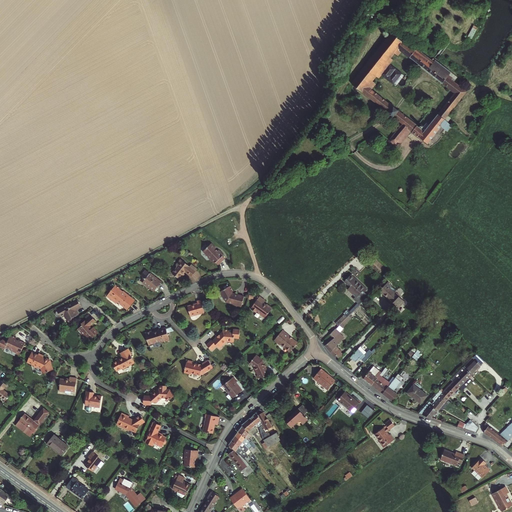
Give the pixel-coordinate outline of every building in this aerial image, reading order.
[(478,27),(470,39),(474,41),(481,30),(478,27)] [(392,116),(397,110),(373,91),(377,86),(374,83),(378,78),(381,80),(384,77),(398,88),(406,78),(392,67),(396,62),(393,60),(397,54),(400,57),(404,52),(458,95),(441,118),(447,123),(470,94),(455,83),(457,80),(453,77),(455,75),(439,63),(438,65),(420,51),(418,54),(396,36),(395,38),(391,42),(355,87),(392,116)] [(396,118),(400,113),(397,110),(392,116),(396,118)] [(396,118),(401,122),(405,117),(400,113),(396,118)] [(401,122),(406,126),(411,131),(414,133),(416,134),(421,129),(405,117),(401,122)] [(421,129),(416,134),(431,146),(445,129),(446,129),(448,128),(447,128),(449,125),(447,123),(441,118),(437,122),(436,122),(435,123),(436,124),(433,128),(430,126),(427,129),(424,127),(422,130),(421,129)] [(411,131),(406,126),(392,143),(398,148),(411,131)] [(411,131),(398,148),(401,150),(414,133),(411,131)] [(219,250),(218,251),(215,251),(215,248),(212,244),(205,249),(205,253),(209,258),(209,260),(211,262),(212,261),(214,263),(215,263),(217,265),(224,259),(222,256),(223,255),(219,250)] [(191,265),(189,267),(180,260),(176,265),(176,267),(177,268),(172,273),(180,279),(184,273),(184,272),(191,277),(197,270),(191,265)] [(161,282),(153,275),(151,275),(149,274),(150,273),(147,270),(145,270),(141,274),(142,276),(145,279),(143,281),(144,283),(153,290),(154,290),(157,292),(159,289),(157,287),(161,282)] [(351,274),(345,281),(348,283),(347,285),(350,288),(349,289),(350,291),(359,281),(351,274)] [(359,281),(350,291),(358,298),(357,299),(360,302),(362,304),(369,296),(365,292),(368,289),(359,281)] [(397,291),(392,286),(393,286),(389,282),(381,291),(390,299),(389,300),(392,303),(393,302),(396,299),(397,300),(400,297),(396,293),(397,291)] [(118,301),(127,309),(135,300),(123,291),(121,292),(119,290),(119,288),(115,285),(107,296),(116,303),(118,301)] [(218,291),(225,301),(233,304),(233,305),(240,307),(243,296),(231,293),(230,291),(232,290),(229,285),(218,291)] [(259,295),(250,308),(256,312),(257,310),(261,312),(261,313),(265,317),(272,306),(266,302),(266,304),(263,302),(265,299),(259,295)] [(405,302),(400,297),(397,300),(396,299),(393,302),(394,303),(398,306),(400,304),(402,306),(405,302)] [(61,308),(67,321),(72,318),(74,316),(73,314),(77,312),(75,308),(80,306),(77,300),(61,308)] [(197,303),(187,306),(189,316),(203,312),(200,300),(196,301),(197,303)] [(360,302),(350,313),(352,314),(362,304),(360,302)] [(87,337),(90,335),(91,334),(93,336),(99,332),(94,326),(92,328),(90,325),(96,320),(92,314),(82,322),(83,324),(77,329),(82,335),(84,333),(87,337)] [(339,327),(347,318),(345,316),(336,325),(339,327)] [(159,342),(166,340),(169,339),(165,327),(158,329),(158,330),(151,332),(151,331),(144,333),(148,345),(154,343),(154,342),(159,341),(159,342)] [(221,344),(226,340),(231,340),(231,336),(232,336),(232,335),(237,335),(238,327),(231,327),(231,330),(227,330),(227,328),(220,328),(220,330),(221,332),(218,335),(217,334),(211,341),(209,339),(204,344),(210,350),(215,345),(217,347),(221,343),(221,344)] [(337,329),(331,335),(334,338),(326,346),(337,357),(342,352),(337,347),(345,338),(340,334),(341,332),(337,329)] [(286,338),(288,336),(281,330),(272,341),(275,344),(276,343),(288,353),(289,351),(290,352),(293,349),(292,348),(295,345),(295,344),(291,340),(290,341),(286,338)] [(15,337),(9,335),(6,341),(2,339),(0,340),(0,347),(4,349),(5,347),(13,350),(13,351),(16,352),(15,353),(19,355),(24,343),(18,340),(17,340),(14,339),(15,337)] [(132,360),(129,354),(128,352),(130,352),(128,347),(119,351),(121,355),(120,355),(120,356),(110,361),(114,369),(119,366),(120,367),(125,365),(125,364),(128,362),(129,363),(132,362),(132,360)] [(361,349),(353,357),(359,363),(363,359),(368,363),(372,359),(361,349)] [(35,367),(37,366),(40,368),(43,373),(53,369),(49,360),(42,357),(43,356),(38,353),(37,355),(31,352),(27,362),(33,365),(33,366),(35,367)] [(478,354),(465,367),(468,369),(473,375),(486,362),(478,354)] [(254,368),(253,369),(255,372),(256,372),(256,374),(257,376),(258,380),(262,378),(263,378),(269,375),(265,365),(263,366),(261,362),(263,360),(256,355),(249,364),(254,368)] [(189,373),(198,375),(211,368),(207,360),(200,365),(198,366),(197,366),(198,365),(194,364),(194,365),(190,364),(191,362),(185,361),(185,362),(184,362),(182,373),(189,375),(189,373)] [(314,378),(328,390),(335,381),(332,379),(331,380),(328,377),(329,375),(321,369),(314,378)] [(378,380),(381,375),(373,369),(369,374),(378,380)] [(461,387),(473,375),(468,369),(461,376),(460,375),(459,376),(460,377),(456,382),(461,387)] [(361,378),(364,380),(369,374),(366,371),(361,378)] [(372,386),(378,380),(369,374),(364,380),(372,386)] [(72,380),(62,378),(62,383),(63,383),(62,386),(61,391),(67,392),(67,390),(77,392),(79,378),(72,377),(72,380)] [(223,385),(227,390),(228,392),(233,398),(242,391),(237,385),(237,386),(235,383),(236,382),(232,377),(223,385)] [(393,391),(401,381),(397,377),(392,383),(389,387),(384,394),(394,401),(399,395),(393,391)] [(451,399),(461,387),(456,382),(453,379),(449,383),(447,384),(442,390),(444,392),(450,398),(451,399)] [(387,386),(378,380),(372,386),(384,394),(389,387),(387,386)] [(0,396),(1,396),(8,401),(12,396),(5,390),(8,386),(3,382),(0,385),(0,396)] [(422,403),(428,395),(414,384),(408,392),(422,403)] [(150,402),(156,402),(158,400),(158,401),(161,398),(161,397),(165,398),(168,401),(171,398),(171,399),(175,396),(170,390),(166,390),(166,386),(159,386),(159,390),(158,390),(156,392),(154,390),(150,394),(151,396),(150,397),(149,396),(143,396),(143,405),(150,405),(150,402)] [(450,398),(444,392),(442,390),(437,396),(439,398),(434,403),(441,409),(450,398)] [(92,406),(100,408),(102,396),(98,396),(97,397),(94,396),(94,393),(87,391),(85,400),(86,400),(85,405),(87,405),(87,406),(92,407),(92,406)] [(359,402),(346,392),(339,401),(355,413),(358,408),(356,407),(359,402)] [(450,398),(441,409),(442,410),(451,399),(450,398)] [(439,411),(432,405),(433,403),(431,402),(420,414),(433,419),(439,411)] [(304,425),(309,421),(305,416),(310,412),(305,405),(287,419),(293,427),(301,421),(304,425)] [(261,423),(258,416),(256,413),(248,419),(253,427),(256,425),(258,429),(261,427),(259,425),(261,423)] [(264,413),(258,416),(261,423),(259,425),(261,427),(258,429),(263,442),(268,438),(268,437),(267,435),(266,435),(266,434),(267,433),(266,431),(271,429),(264,413)] [(122,414),(117,424),(124,427),(124,429),(129,431),(130,430),(136,433),(139,426),(145,422),(140,416),(132,421),(129,420),(130,417),(122,414)] [(25,418),(20,424),(34,435),(46,421),(40,416),(35,422),(26,415),(25,417),(25,418)] [(207,419),(204,432),(214,434),(216,425),(219,425),(220,417),(207,415),(207,419)] [(252,428),(253,427),(248,419),(241,425),(241,426),(248,436),(250,435),(251,437),(252,436),(254,439),(255,437),(254,435),(255,434),(254,433),(255,432),(252,428)] [(389,427),(386,429),(385,427),(376,434),(382,441),(382,442),(386,447),(396,439),(391,433),(391,434),(388,431),(396,425),(391,419),(386,423),(389,427)] [(154,443),(159,446),(160,443),(164,445),(164,444),(165,444),(166,442),(165,441),(167,439),(163,437),(164,436),(161,434),(160,436),(157,434),(158,433),(161,426),(154,423),(148,435),(149,435),(148,438),(146,443),(153,446),(154,443)] [(467,426),(464,430),(478,434),(481,430),(474,424),(470,427),(467,426)] [(497,431),(487,425),(485,428),(488,430),(485,433),(492,438),(497,431)] [(241,426),(238,431),(248,444),(246,441),(249,438),(248,436),(241,426)] [(503,436),(504,436),(511,429),(509,427),(501,434),(503,436)] [(248,444),(238,431),(235,435),(243,447),(245,444),(246,446),(248,444)] [(501,434),(497,431),(492,438),(500,444),(505,437),(504,436),(503,436),(501,434)] [(274,434),(270,437),(274,443),(278,441),(274,434)] [(243,447),(235,435),(232,440),(242,453),(243,452),(241,450),(243,447)] [(56,436),(49,445),(63,457),(70,448),(56,436)] [(264,450),(266,448),(273,444),(274,443),(270,437),(268,438),(263,442),(264,443),(262,444),(261,445),(264,450)] [(509,440),(505,437),(500,444),(504,446),(509,440)] [(246,458),(242,453),(232,440),(229,444),(232,448),(234,450),(239,456),(243,461),(246,458)] [(286,447),(282,451),(287,457),(291,454),(286,447)] [(440,458),(453,463),(454,460),(457,461),(461,463),(464,454),(455,451),(454,454),(450,452),(451,451),(443,448),(440,458)] [(198,451),(185,449),(184,456),(185,457),(185,460),(184,466),(190,467),(197,468),(198,462),(196,461),(196,458),(197,458),(198,451)] [(254,473),(243,461),(239,456),(234,450),(229,454),(248,477),(254,473)] [(90,469),(94,472),(103,461),(99,458),(100,457),(94,452),(89,458),(91,460),(86,466),(88,468),(89,470),(90,469)] [(491,471),(485,466),(486,464),(481,459),(473,469),(484,479),(491,471)] [(184,495),(185,496),(190,485),(183,482),(185,478),(179,476),(172,490),(177,492),(177,496),(181,498),(184,495)] [(74,478),(68,487),(84,500),(91,491),(74,478)] [(137,508),(145,501),(146,500),(141,494),(138,496),(132,490),(123,485),(125,482),(121,480),(116,491),(128,497),(137,508)] [(0,499),(5,503),(11,494),(0,485),(0,499)] [(511,505),(507,494),(509,493),(506,487),(493,493),(502,511),(511,505)] [(242,489),(230,498),(233,503),(239,511),(242,511),(245,510),(242,506),(247,502),(254,511),(259,511),(257,509),(242,489)] [(208,500),(200,511),(209,511),(212,509),(211,508),(218,497),(211,493),(207,499),(208,500)] [(274,497),(261,505),(265,511),(278,503),(274,497)]
